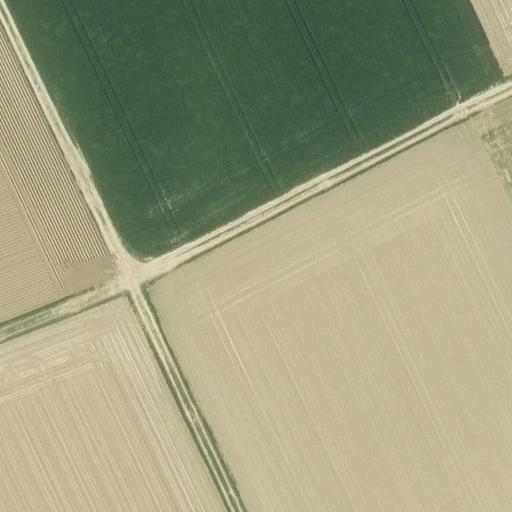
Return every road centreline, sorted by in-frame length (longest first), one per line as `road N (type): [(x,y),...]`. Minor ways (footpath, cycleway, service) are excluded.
road 1 (track): [(0,331),(127,281),(511,86)]
road 2 (track): [(0,8),(236,511)]
